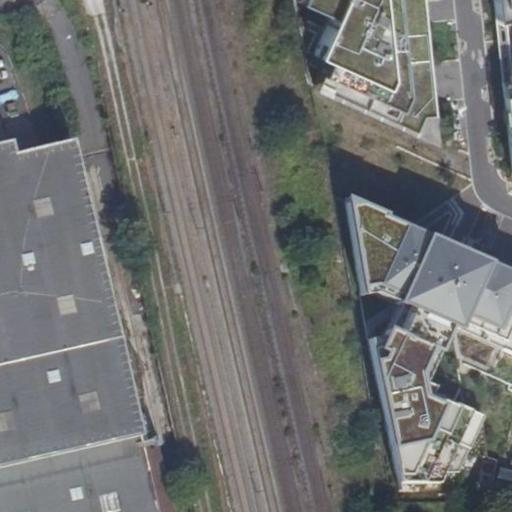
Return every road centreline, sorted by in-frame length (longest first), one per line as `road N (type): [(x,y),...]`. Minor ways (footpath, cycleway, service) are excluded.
road 1 (track): [(96,0),(208,511)]
road 2 (residential): [(465,0),(481,163),(490,187),(511,196)]
